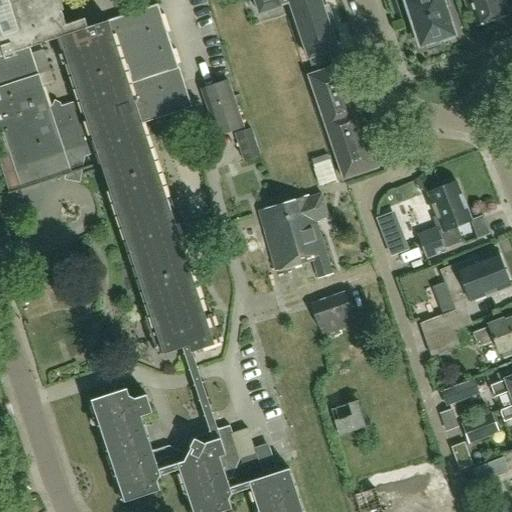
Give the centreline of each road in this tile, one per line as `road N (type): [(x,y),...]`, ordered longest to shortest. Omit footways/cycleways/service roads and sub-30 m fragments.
road 1 (residential): [(0,321),(56,487),(72,511)]
road 2 (residential): [(471,121),(423,112),(393,86),(365,0)]
